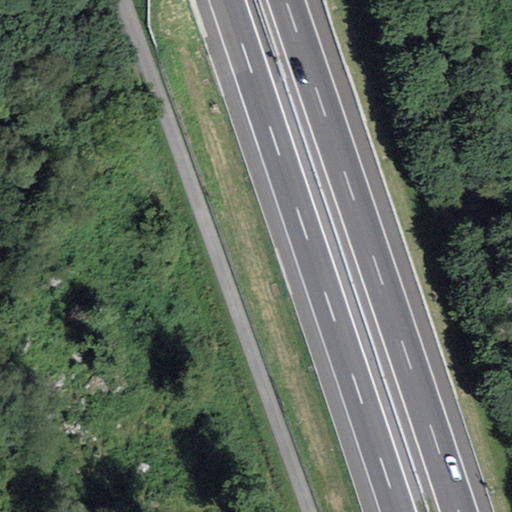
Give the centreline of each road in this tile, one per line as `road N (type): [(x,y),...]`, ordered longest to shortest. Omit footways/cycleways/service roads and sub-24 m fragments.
road 1 (unclassified): [(122,0),(307,511)]
road 2 (motorway): [(454,511),(284,0)]
road 3 (motorway): [(226,0),(395,511)]
road 4 (track): [(420,0),(511,298)]
